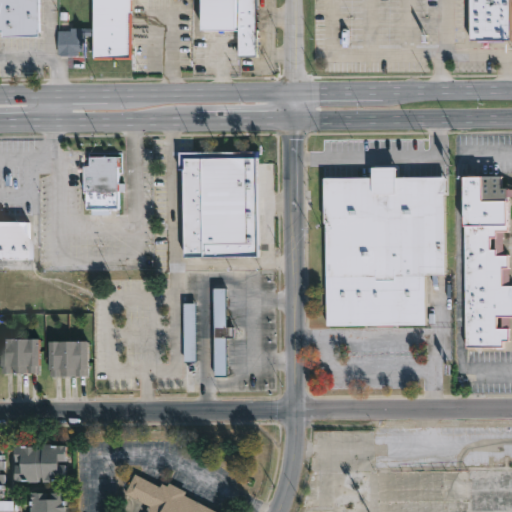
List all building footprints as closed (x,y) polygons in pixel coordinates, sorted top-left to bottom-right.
[(44,0),(44,35),(10,35),(10,31),(4,31),(3,0),(44,0)] [(139,0),(139,57),(101,57),(101,35),(89,36),(90,50),(84,50),(84,55),(62,55),(62,30),(74,30),(74,27),(101,27),(100,0),(139,0)] [(265,0),(265,56),(248,57),(247,29),(211,29),(210,0),(265,0)] [(507,0),(507,39),(468,39),(468,0),(507,0)] [(261,164),(261,257),(187,257),(186,167),(183,167),(182,150),(261,150),(261,164)] [(123,155),(124,208),(110,208),(110,214),(93,214),(93,208),(88,208),(87,191),(86,191),(85,164),(92,164),(91,156),(123,155)] [(391,166),(392,177),(442,176),(443,193),(441,193),(442,274),(422,275),(423,325),(324,325),(323,223),(320,223),(320,178),(368,177),(368,166),(391,166)] [(497,176),(497,188),(511,188),(511,196),(504,197),(504,200),(508,200),(507,231),(501,231),(501,255),(506,255),(506,267),(508,267),(508,286),(511,286),(511,316),(494,316),(494,328),(507,329),(507,341),(501,341),(501,348),(463,348),(459,176),(497,176)] [(36,260),(0,260),(0,222),(35,222),(36,260)] [(227,376),(227,336),(234,336),(234,328),(227,328),(226,289),(214,289),(215,377),(227,376)] [(197,361),(196,304),(185,304),(185,362),(197,361)] [(12,374),(8,374),(8,340),(45,339),(45,374),(12,374)] [(56,377),(55,342),(94,341),(95,376),(56,377)] [(60,445),(60,446),(73,446),(72,474),(66,474),(66,484),(50,484),(50,478),(45,478),(45,485),(36,485),(36,481),(22,482),(21,447),(23,447),(23,445),(60,445)] [(159,485),(162,487),(163,483),(169,486),(170,482),(188,491),(186,495),(220,511),(148,511),(151,506),(126,494),(136,474),(159,485)] [(73,493),(73,511),(37,511),(38,493),(54,493),(54,499),(57,499),(57,493),(73,493)]
